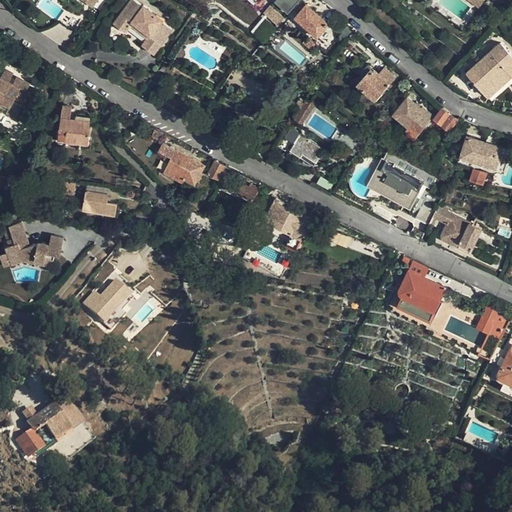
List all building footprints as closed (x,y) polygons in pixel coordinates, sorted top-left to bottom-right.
[(68,0),(81,9),(86,3),(82,0),(68,0)] [(291,12),(301,0),(281,0),(279,3),(291,12)] [(305,8),(297,17),(319,36),(338,14),(322,0),(303,0),(302,2),(306,6),(305,8)] [(126,32),(130,25),(132,22),(151,34),(148,37),(143,45),(156,53),(172,29),(162,22),(162,21),(141,6),(141,7),(131,1),(115,24),(126,32)] [(284,17),(269,4),(263,12),(277,25),(284,17)] [(68,13),(58,26),(71,35),(80,22),(68,13)] [(130,25),(148,37),(151,34),(132,22),(130,25)] [(352,31),(347,26),(342,33),(347,37),(352,31)] [(330,27),(316,43),(317,44),(328,53),(342,37),(330,27)] [(266,40),(274,31),(270,28),(262,37),(266,40)] [(311,50),(317,44),(316,43),(309,37),(304,43),(311,50)] [(511,56),(500,43),(468,72),(490,96),(511,76),(511,56)] [(365,77),(359,84),(376,99),(395,77),(385,68),(380,74),(375,69),(375,70),(369,65),(365,70),(364,71),(364,73),(365,77)] [(11,114),(27,82),(17,77),(13,84),(11,89),(5,86),(7,81),(11,73),(5,69),(0,78),(0,77),(0,103),(1,101),(10,105),(7,112),(11,114)] [(27,82),(11,114),(16,116),(22,105),(25,106),(22,112),(28,115),(29,114),(34,105),(34,104),(34,103),(32,101),(34,97),(24,91),(28,83),(27,82)] [(408,98),(394,115),(409,127),(407,130),(416,137),(434,116),(423,107),(421,108),(408,98)] [(304,125),(315,107),(306,100),(302,106),(295,118),(304,125)] [(63,105),(61,117),(59,138),(66,140),(77,141),(88,142),(90,126),(88,124),(89,120),(75,118),(69,118),(71,106),(63,105)] [(443,109),(437,116),(444,122),(450,114),(443,109)] [(383,110),(377,118),(383,122),(389,114),(383,110)] [(443,124),(444,122),(437,116),(435,118),(443,124)] [(377,118),(374,123),(380,127),(383,122),(377,118)] [(294,143),(300,132),(292,127),(286,137),(294,143)] [(300,132),(294,143),(295,143),(290,150),(301,157),(303,154),(317,163),(325,150),(307,138),(310,132),(304,128),(301,133),(300,132)] [(469,136),(463,156),(497,166),(504,147),(469,136)] [(172,157),(165,171),(183,181),(185,178),(195,183),(205,165),(163,143),(159,150),(172,157)] [(273,153),(265,148),(261,156),(268,161),(273,153)] [(315,166),(317,163),(303,154),(301,157),(315,166)] [(401,196),(398,202),(411,208),(425,181),(383,159),(372,180),(401,196)] [(218,179),(223,170),(225,166),(215,161),(208,173),(218,179)] [(468,182),(483,186),(487,173),(472,168),(468,182)] [(218,179),(218,180),(225,184),(226,182),(230,185),(227,191),(235,195),(236,192),(252,200),(259,188),(248,182),(246,186),(240,182),(229,177),(230,174),(223,170),(218,179)] [(368,186),(398,202),(401,196),(372,180),(368,186)] [(87,186),(83,208),(114,214),(116,203),(106,201),(108,189),(87,186)] [(296,247),(311,218),(282,203),(283,201),(276,198),(268,213),(267,215),(267,217),(269,220),(292,231),(286,242),(296,247)] [(437,207),(425,202),(416,218),(428,224),(437,207)] [(457,257),(468,262),(472,252),(464,249),(465,245),(474,249),(483,230),(439,209),(435,218),(438,219),(447,224),(442,235),(443,238),(446,240),(441,249),(448,252),(452,250),(456,252),(457,257)] [(21,221),(8,226),(12,238),(6,240),(8,246),(5,247),(7,252),(10,260),(21,256),(22,260),(33,262),(34,259),(53,262),(55,253),(59,254),(63,237),(51,235),(48,246),(46,245),(46,243),(44,242),(42,241),(40,242),(39,244),(34,243),(32,244),(30,244),(21,221)] [(2,228),(6,240),(12,238),(8,226),(2,228)] [(0,254),(4,265),(11,263),(10,260),(7,252),(0,254)] [(405,255),(401,262),(406,265),(410,258),(405,255)] [(12,264),(22,260),(21,256),(10,260),(11,263),(12,264)] [(447,286),(432,279),(430,283),(426,281),(428,277),(425,276),(429,268),(414,260),(409,269),(409,268),(402,282),(408,284),(402,295),(435,310),(447,286)] [(129,293),(115,279),(98,297),(93,292),(83,303),(103,322),(115,309),(129,293)] [(400,292),(402,295),(408,284),(402,282),(400,286),(399,289),(400,292)] [(431,319),(435,310),(402,295),(398,304),(431,319)] [(488,304),(481,318),(494,324),(501,310),(488,304)] [(120,314),(118,312),(115,309),(103,322),(108,327),(120,314)] [(495,335),(506,312),(501,310),(494,324),(481,318),(477,327),(489,332),(495,335)] [(506,312),(495,335),(500,338),(511,315),(506,312)] [(503,377),(506,378),(511,381),(511,347),(501,369),(500,371),(500,374),(501,375),(503,377)] [(511,392),(511,381),(506,378),(501,388),(511,392)] [(32,430),(33,431),(44,424),(54,439),(71,427),(54,403),(38,414),(33,407),(24,413),(29,420),(26,421),(30,428),(31,430),(32,430)] [(44,446),(46,449),(57,443),(54,439),(44,424),(33,431),(37,436),(44,432),(51,441),(44,445),(44,446)] [(44,446),(44,445),(37,436),(33,431),(32,430),(15,442),(24,454),(31,455),(35,453),(44,446)] [(465,435),(461,442),(467,445),(492,456),(496,449),(465,435)] [(46,449),(44,446),(35,453),(37,456),(46,449)]
